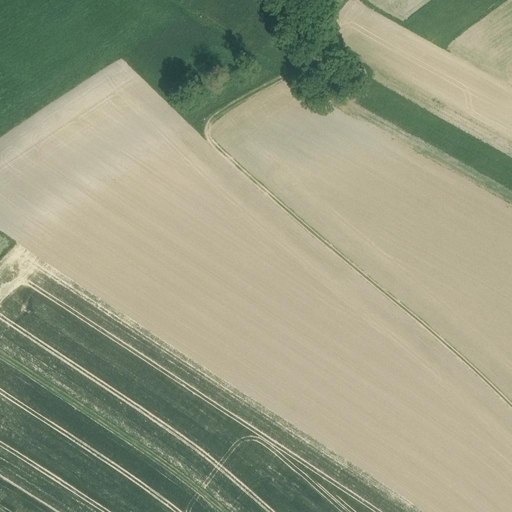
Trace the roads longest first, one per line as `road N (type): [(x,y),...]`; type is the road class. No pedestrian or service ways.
road 1 (track): [(511,406),(208,137),(213,118),(300,67),(319,44),(316,29),(275,0)]
road 2 (track): [(226,511),(0,351)]
